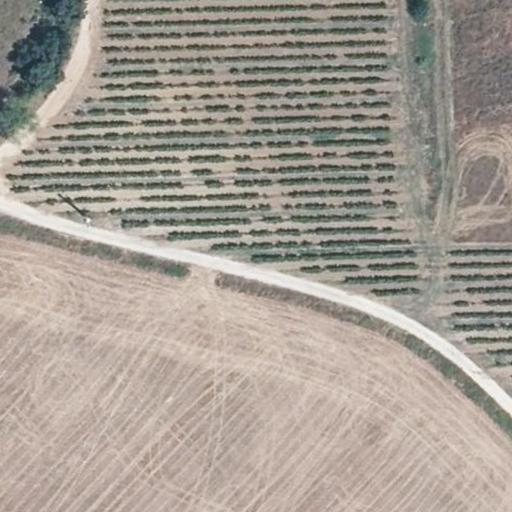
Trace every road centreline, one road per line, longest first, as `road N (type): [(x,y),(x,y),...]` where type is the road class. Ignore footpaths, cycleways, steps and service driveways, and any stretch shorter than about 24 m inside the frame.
road 1 (track): [(0,206),(388,315),(463,364),(511,410)]
road 2 (track): [(0,157),(47,112),(88,48),(89,0)]
